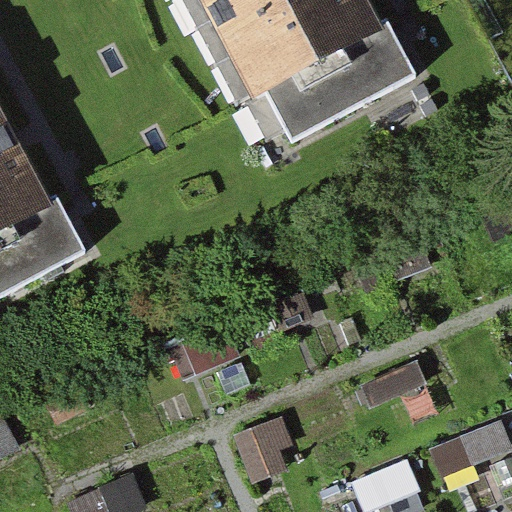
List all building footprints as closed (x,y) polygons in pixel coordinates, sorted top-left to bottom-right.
[(200,0),(252,97),(384,28),(369,0),(200,0)] [(0,233),(54,205),(0,102),(0,233)] [(239,436),(260,486),(303,468),(283,418),(239,436)] [(511,438),(503,419),(433,450),(447,480),(511,451),(511,438)] [(412,461),(356,480),(366,511),(379,511),(425,496),(412,461)] [(80,511),(148,511),(133,477),(77,502),(80,511)]
